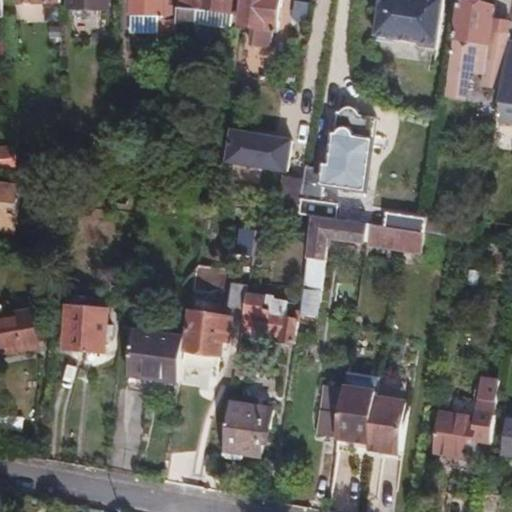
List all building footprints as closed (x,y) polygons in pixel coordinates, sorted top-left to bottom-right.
[(27,23),(42,22),(40,0),(3,0),(5,24),(27,23)] [(62,0),(62,12),(103,13),(103,0),(62,0)] [(154,46),(171,47),(172,42),(175,0),(126,0),(125,33),(155,35),(154,46)] [(175,0),(172,42),(192,43),(194,23),(227,29),(229,16),(233,17),(235,0),(175,0)] [(275,34),(279,0),(239,0),(236,29),(251,31),(249,47),(268,49),(270,33),(275,34)] [(434,54),(442,0),(440,0),(417,0),(417,3),(402,0),(376,0),(371,40),(413,46),(416,51),(428,53),(434,54)] [(451,39),(447,71),(481,75),(479,86),(500,89),(506,48),(507,35),(490,33),(493,9),(459,4),(454,40),(451,39)] [(0,24),(0,39),(28,37),(27,23),(5,24),(0,24)] [(511,49),(506,48),(500,89),(495,124),(511,126),(511,49)] [(263,85),(266,58),(249,55),(245,82),(263,85)] [(298,184),(293,217),(307,219),(334,223),(336,209),(319,206),(322,188),(362,194),(373,121),(335,115),(327,167),(320,166),(319,173),(300,170),(298,184)] [(234,129),(230,165),(294,171),(298,135),(234,129)] [(105,156),(105,149),(92,148),(92,155),(105,156)] [(10,149),(0,149),(0,167),(0,172),(12,174),(10,149)] [(89,170),(104,172),(104,171),(105,160),(90,158),(89,170)] [(76,176),(78,161),(62,159),(60,175),(76,176)] [(104,172),(103,187),(152,192),(154,176),(104,171),(104,172)] [(280,181),(274,215),(293,217),(298,184),(280,181)] [(15,188),(0,185),(0,234),(8,236),(15,188)] [(134,194),(133,209),(162,212),(164,197),(134,194)] [(383,216),(381,230),(416,236),(418,236),(420,222),(383,216)] [(361,240),(363,228),(334,223),(307,219),(296,289),(306,291),(308,272),(312,273),(318,234),(361,240)] [(234,228),(230,254),(246,256),(250,230),(234,228)] [(381,230),(363,228),(361,240),(360,245),(413,253),(416,236),(381,230)] [(231,286),(227,312),(243,314),(245,297),(246,288),(231,286)] [(263,343),(293,347),(296,327),(284,325),(287,303),(245,297),(240,332),(250,334),(265,335),(263,343)] [(66,310),(63,351),(102,354),(105,313),(66,310)] [(190,315),(184,353),(219,358),(221,340),(227,341),(230,321),(190,315)] [(0,355),(51,347),(48,330),(42,331),(40,316),(0,322),(0,355)] [(126,377),(176,384),(183,339),(133,331),(126,377)] [(241,365),(254,367),(255,360),(243,358),(241,365)] [(334,442),(342,393),(322,390),(315,439),(334,442)] [(342,393),(334,442),(350,445),(366,447),(365,453),(381,456),(397,458),(405,406),(373,401),(374,395),(342,390),(342,393)] [(484,435),(488,406),(472,403),(469,421),(435,416),(429,454),(455,458),(456,450),(464,451),(467,433),(484,435)] [(222,453),(241,456),(260,458),(262,445),(264,431),(269,431),(272,412),(229,406),(222,453)] [(500,459),(511,460),(511,425),(505,425),(500,459)] [(350,445),(334,442),(333,448),(349,451),(350,445)] [(365,453),(366,447),(350,445),(349,451),(365,453)] [(365,453),(364,459),(380,462),(381,456),(365,453)] [(381,456),(380,462),(396,464),(397,458),(381,456)]
